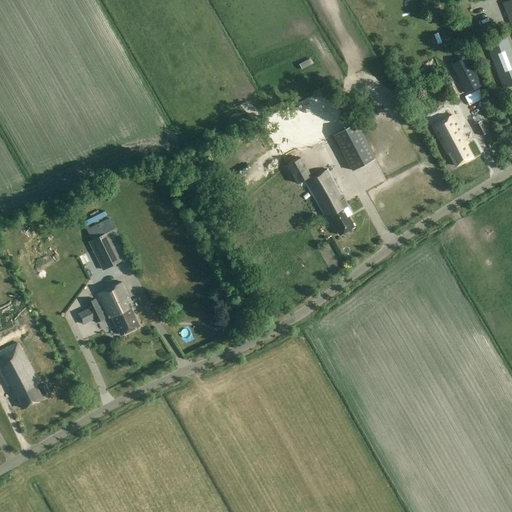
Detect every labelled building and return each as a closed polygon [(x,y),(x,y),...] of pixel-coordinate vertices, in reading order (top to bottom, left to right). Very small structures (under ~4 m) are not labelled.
[(511,0),(509,0),(502,3),(511,28),(511,0)] [(503,89),(511,85),(511,53),(505,34),(485,42),(503,89)] [(457,78),(469,72),(462,60),(450,66),(457,78)] [(465,86),(474,83),(471,73),(462,76),(465,86)] [(468,100),(472,98),(480,93),(474,84),(463,91),(468,100)] [(455,166),(472,157),(465,144),(467,143),(452,115),(432,126),(447,154),(448,153),(455,166)] [(480,136),(487,133),(481,121),(474,124),(480,136)] [(333,135),(352,171),(376,158),(357,123),(333,135)] [(340,235),(354,227),(343,208),(347,206),(327,169),(312,178),(300,157),(287,165),(297,183),(303,180),(324,216),(328,214),(340,235)] [(105,234),(89,242),(103,270),(118,262),(105,234)] [(131,302),(122,282),(98,294),(110,318),(112,317),(120,335),(139,326),(131,308),(132,308),(129,302),(131,302)] [(100,334),(110,329),(95,298),(85,303),(100,334)] [(199,320),(208,314),(202,305),(193,311),(199,320)] [(23,408),(42,398),(35,385),(39,383),(17,343),(0,351),(0,365),(1,368),(0,368),(0,373),(7,386),(10,384),(13,390),(10,392),(14,400),(17,398),(23,408)] [(43,395),(49,391),(46,384),(38,388),(43,395)]
